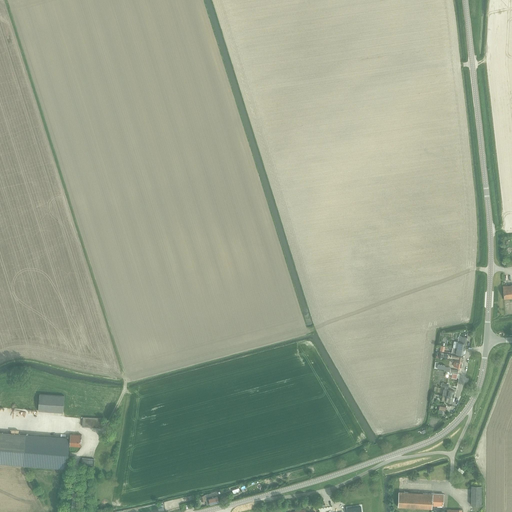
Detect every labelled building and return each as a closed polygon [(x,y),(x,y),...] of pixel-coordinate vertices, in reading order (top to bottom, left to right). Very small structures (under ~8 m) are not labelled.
[(511,285),(504,286),(503,286),(504,299),(511,298),(511,285)] [(454,341),(453,347),(464,349),(466,344),(465,344),(466,341),(467,338),(461,337),(460,343),(454,341)] [(444,389),(443,395),(453,397),(455,391),(447,390),(449,385),(443,383),(442,386),(445,387),(444,389)] [(38,411),(63,412),(64,396),(40,394),(38,411)] [(436,396),(440,396),(441,395),(434,394),(432,402),(433,402),(434,398),(435,398),(436,396)] [(443,395),(441,401),(446,402),(447,403),(447,405),(452,406),(452,403),(454,397),(453,397),(443,395)] [(102,428),(103,418),(83,417),(82,426),(102,428)] [(0,432),(0,462),(24,464),(26,435),(0,432)] [(71,434),(70,445),(81,446),(82,435),(71,434)] [(26,435),(24,464),(66,468),(69,438),(26,435)] [(82,458),(81,465),(93,467),(94,460),(82,458)] [(481,505),(481,485),(471,485),(471,505),(481,505)] [(443,505),(444,494),(399,492),(398,507),(431,509),(432,505),(443,505)] [(202,495),(203,501),(206,500),(207,505),(210,504),(219,502),(218,497),(210,498),(209,494),(202,495)]
